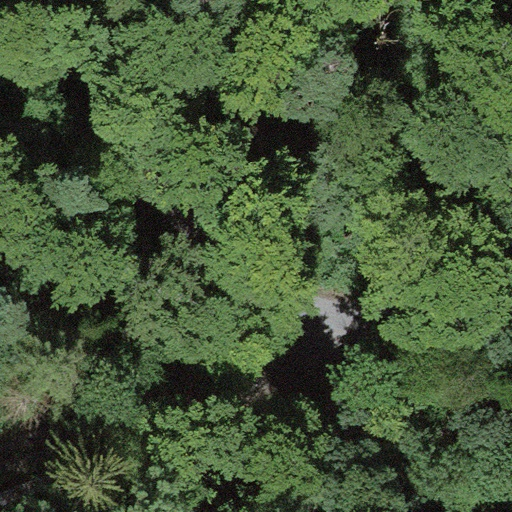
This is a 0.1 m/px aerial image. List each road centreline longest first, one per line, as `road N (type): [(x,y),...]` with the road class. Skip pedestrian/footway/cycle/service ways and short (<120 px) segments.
road 1 (track): [(0,21),(351,313)]
road 2 (track): [(351,313),(0,475)]
road 3 (track): [(511,272),(351,313)]
